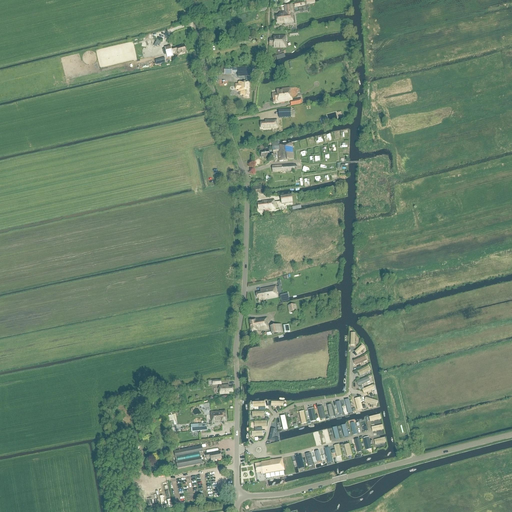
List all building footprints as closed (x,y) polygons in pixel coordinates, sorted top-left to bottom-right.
[(287,13),(283,13),(283,15),(276,16),(277,24),(281,23),(281,24),(293,22),(292,12),(291,6),(286,7),(287,13)] [(274,46),(274,48),(286,48),(285,37),(273,37),(274,39),(269,39),(269,46),(274,46)] [(186,53),(185,46),(177,48),(174,49),(175,53),(178,52),(178,55),(186,53)] [(165,50),(167,58),(173,57),(171,48),(165,50)] [(240,90),(241,92),(241,96),(243,96),(243,98),(249,98),(249,83),(245,83),(245,84),(241,84),(241,83),(238,83),(239,85),(236,85),(236,90),(240,90)] [(292,101),(290,89),(276,90),(277,94),(272,94),(273,104),(292,101)] [(299,89),(291,90),(292,98),(297,98),(303,97),(303,94),(299,94),(299,89)] [(278,110),(279,119),(291,118),(291,109),(278,110)] [(277,129),(277,121),(265,121),(265,123),(260,123),(261,129),(264,129),(264,130),(277,129)] [(293,160),(291,144),(279,146),(280,153),(278,153),(279,162),(293,160)] [(269,151),(264,151),(263,145),(259,146),(259,147),(258,148),(259,152),(260,152),(261,158),(264,158),(273,157),(273,154),(269,155),(269,151)] [(296,165),(294,165),(272,166),(272,168),(272,173),(280,173),(295,172),(294,171),(297,171),(296,165)] [(290,202),(290,196),(281,197),(282,204),(291,203),(290,202)] [(274,199),(259,201),(260,212),(275,210),(274,199)] [(258,299),(259,302),(265,300),(278,297),(276,287),(260,290),(261,293),(256,294),(257,299),(258,299)] [(295,305),(288,306),(289,313),(297,312),(295,305)] [(268,329),(266,319),(259,320),(259,318),(255,319),(255,320),(249,321),(251,332),(260,331),(268,329)] [(270,327),(271,336),(283,333),(281,325),(270,327)] [(362,345),(355,352),(358,355),(365,348),(362,345)] [(365,357),(353,362),(355,366),(367,361),(365,357)] [(369,366),(358,371),(360,376),(371,370),(369,366)] [(368,377),(356,382),(358,386),(369,381),(368,377)] [(233,392),(233,387),(229,388),(228,385),(219,386),(220,395),(229,394),(229,393),(233,392)] [(373,386),(362,390),(364,394),(374,390),(373,386)] [(360,398),(355,399),(358,411),(363,409),(360,398)] [(221,422),(226,421),(225,412),(210,413),(211,423),(221,422)] [(207,424),(191,425),(191,433),(199,432),(207,431),(207,424)] [(178,469),(202,464),(201,458),(201,459),(200,453),(203,452),(202,447),(174,452),(175,458),(176,458),(177,463),(178,469)] [(330,448),(324,449),(328,464),(333,463),(330,448)] [(214,453),(205,455),(206,460),(211,459),(211,462),(221,460),(220,453),(214,454),(214,453)] [(284,471),(282,460),(261,463),(255,465),(256,473),(261,472),(261,474),(284,471)] [(241,468),(241,473),(246,472),(246,469),(254,467),(254,463),(250,464),(250,466),(241,468)]
